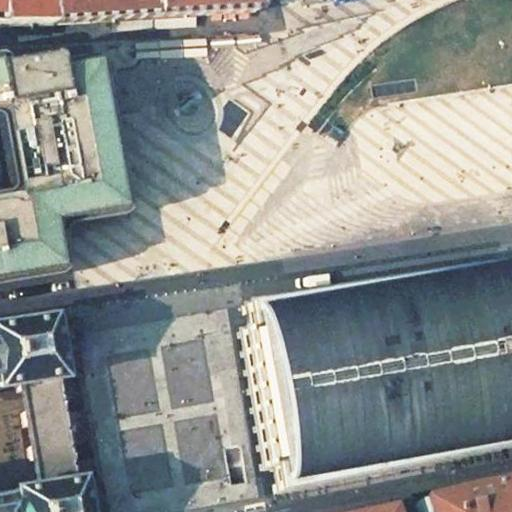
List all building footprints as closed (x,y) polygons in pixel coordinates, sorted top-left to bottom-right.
[(0,0),(0,23),(0,25),(52,25),(46,0),(0,0)] [(46,0),(52,25),(152,19),(151,0),(46,0)] [(151,0),(152,19),(169,18),(173,18),(206,16),(250,14),(257,5),(255,0),(151,0)] [(0,145),(5,145),(27,275),(28,282),(52,279),(53,278),(55,277),(57,275),(57,273),(54,254),(52,251),(51,247),(50,243),(50,238),(51,234),(54,230),(58,226),(61,225),(66,223),(73,224),(77,225),(79,226),(101,222),(115,220),(116,219),(119,217),(120,215),(121,213),(121,209),(100,68),(100,66),(99,64),(97,61),(93,59),(90,59),(88,59),(52,66),(51,62),(48,60),(47,59),(45,58),(43,58),(4,64),(2,60),(1,59),(0,58),(0,145)] [(343,134),(333,128),(328,136),(337,142),(343,134)] [(0,286),(15,284),(28,282),(27,275),(5,145),(0,145),(0,173),(3,189),(2,192),(1,193),(0,194),(0,286)] [(511,300),(505,273),(504,266),(433,277),(241,306),(244,320),(245,331),(236,332),(247,402),(258,471),(268,469),(272,495),(511,447),(511,300)] [(82,511),(77,482),(72,482),(71,477),(64,478),(65,484),(40,487),(39,483),(33,484),(34,489),(11,493),(12,498),(0,500),(0,389),(16,387),(17,392),(23,391),(23,386),(47,383),(48,387),(55,386),(54,381),(59,381),(49,320),(48,321),(6,327),(0,327),(0,511),(82,511)] [(58,407),(55,386),(48,387),(47,383),(23,386),(23,391),(17,392),(21,413),(23,427),(27,448),(29,462),(33,484),(39,483),(40,487),(65,484),(64,478),(71,477),(67,456),(65,442),(63,432),(61,421),(58,407)] [(511,511),(511,481),(419,502),(417,504),(419,511),(511,511)]
